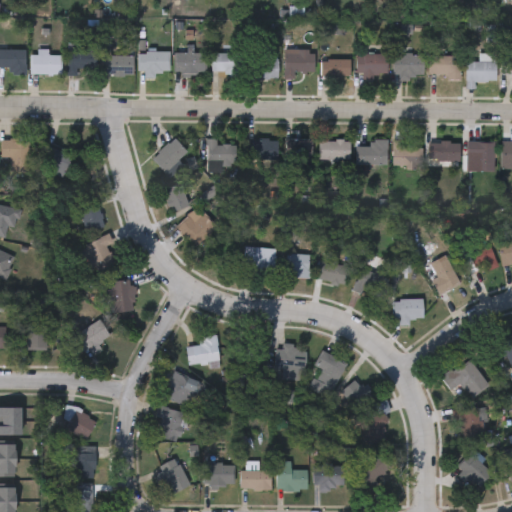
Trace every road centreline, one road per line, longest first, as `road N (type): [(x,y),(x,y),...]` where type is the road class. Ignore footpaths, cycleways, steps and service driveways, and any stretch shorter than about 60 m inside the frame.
road 1 (residential): [(189,290),(149,351),(132,395),(126,478),(140,505),(160,511),(511,503)]
road 2 (residential): [(110,112),(145,239),(189,290),(228,305),(339,324),(395,363),(421,424),(424,511)]
road 3 (residential): [(0,111),(511,115)]
road 4 (residential): [(395,363),(448,313),(511,294)]
road 5 (residential): [(0,379),(132,395)]
